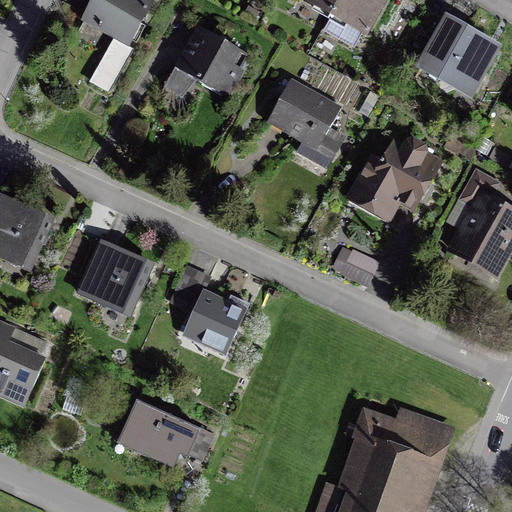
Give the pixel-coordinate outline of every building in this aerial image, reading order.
[(91,82),(109,92),(133,49),(127,46),(152,0),(95,0),(86,16),(119,34),(91,82)] [(306,0),(331,14),(339,0),(306,0)] [(339,0),(331,14),(335,16),(327,31),(353,46),(362,31),(365,33),(383,0),(339,0)] [(475,34),(448,19),(423,62),(441,73),(441,74),(473,92),(495,53),(472,40),(475,34)] [(190,78),(224,97),(247,57),(203,31),(180,71),(177,69),(166,88),(180,96),(190,78)] [(323,167),(336,144),(338,145),(343,137),(329,130),(341,109),(291,81),(267,123),(303,143),(298,153),(323,167)] [(381,163),(373,159),(349,203),(386,223),(388,218),(389,219),(402,197),(416,205),(436,170),(432,167),(436,160),(425,154),(424,148),(413,143),(407,144),(403,151),(394,146),(384,163),(382,162),(381,163)] [(456,247),(496,269),(511,239),(511,211),(491,200),(500,184),(476,171),(460,200),(477,210),(456,247)] [(0,252),(31,266),(51,221),(2,198),(0,203),(0,252)] [(101,297),(131,311),(151,266),(102,244),(80,294),(99,302),(101,297)] [(380,263),(353,251),(352,253),(342,248),(333,268),(342,273),(341,275),(368,288),(380,263)] [(199,300),(181,340),(211,354),(214,348),(227,354),(246,313),(240,310),(243,303),(231,298),(227,304),(203,293),(209,279),(186,268),(170,302),(184,308),(190,296),(199,300)] [(0,392),(25,404),(45,361),(8,344),(14,330),(0,323),(0,392)] [(46,344),(28,336),(23,345),(42,354),(46,344)] [(85,402),(67,396),(63,410),(81,416),(85,402)] [(188,456),(202,462),(213,438),(199,432),(200,431),(137,402),(125,428),(143,437),(136,452),(174,469),(180,454),(188,457),(188,456)] [(431,475),(448,428),(403,412),(397,426),(365,414),(356,438),(373,444),(355,493),(359,495),(352,511),(402,511),(403,511),(406,511),(421,472),(431,475)] [(334,511),(336,505),(322,500),(317,511),(334,511)]
